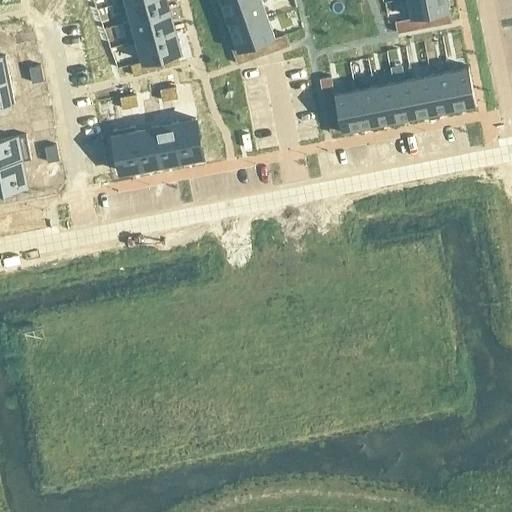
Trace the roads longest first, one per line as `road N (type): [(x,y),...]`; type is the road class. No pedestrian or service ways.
road 1 (residential): [(0,250),(511,148)]
road 2 (residential): [(511,148),(483,0)]
